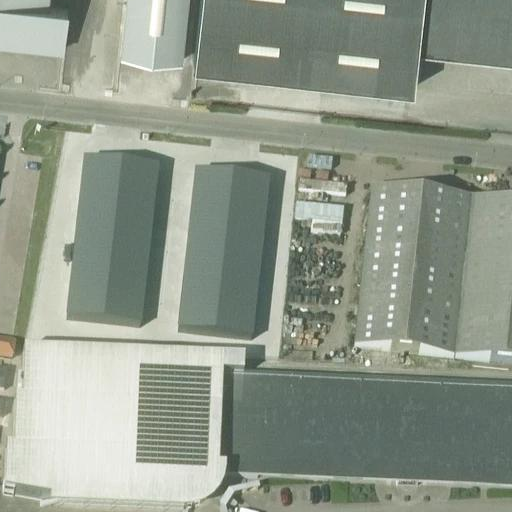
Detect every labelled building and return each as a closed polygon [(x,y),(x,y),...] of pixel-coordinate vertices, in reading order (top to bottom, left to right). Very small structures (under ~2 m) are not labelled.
[(48,0),(0,0),(0,44),(62,51),(67,9),(48,7),(48,0)] [(125,0),(120,54),(179,61),(185,0),(125,0)] [(199,0),(192,65),(281,74),(288,0),(199,0)] [(288,0),(281,74),(321,79),(325,48),(329,0),(288,0)] [(511,0),(329,0),(325,48),(321,79),(411,88),(415,48),(511,58),(511,0)] [(83,162),(78,202),(115,206),(152,210),(157,170),(83,162)] [(194,175),(190,215),(227,219),(263,223),(268,183),(194,175)] [(452,359),(469,200),(369,189),(352,349),(452,359)] [(511,204),(469,200),(452,359),(511,365),(511,204)] [(78,202),(74,242),(111,246),(115,206),(78,202)] [(115,206),(111,246),(148,250),(152,210),(115,206)] [(190,215),(185,254),(222,258),(227,219),(190,215)] [(227,219),(222,258),(259,263),(263,223),(227,219)] [(74,242),(70,282),(106,286),(111,246),(74,242)] [(111,246),(106,286),(143,290),(148,250),(111,246)] [(185,254),(181,294),(218,298),(222,258),(185,254)] [(222,258),(218,298),(254,302),(259,263),(222,258)] [(107,287),(71,283),(69,299),(68,303),(105,307),(107,287)] [(144,291),(107,287),(105,307),(142,311),(144,291)] [(219,299),(182,295),(180,315),(217,319),(219,299)] [(255,303),(219,299),(217,319),(253,323),(255,303)] [(105,307),(68,303),(66,322),(103,326),(105,307)] [(142,311),(105,307),(103,326),(140,330),(142,311)] [(217,319),(180,315),(178,335),(214,339),(217,319)] [(253,323),(217,319),(214,339),(251,342),(253,323)] [(0,356),(16,361),(21,342),(0,336),(0,356)] [(216,478),(242,376),(242,361),(23,351),(21,401),(14,400),(12,450),(5,450),(3,486),(2,486),(1,495),(12,497),(12,496),(56,503),(182,509),(190,508),(198,505),(205,500),(216,478)] [(511,387),(242,376),(216,478),(511,490),(511,387)] [(0,416),(8,418),(11,391),(0,389),(0,416)]
